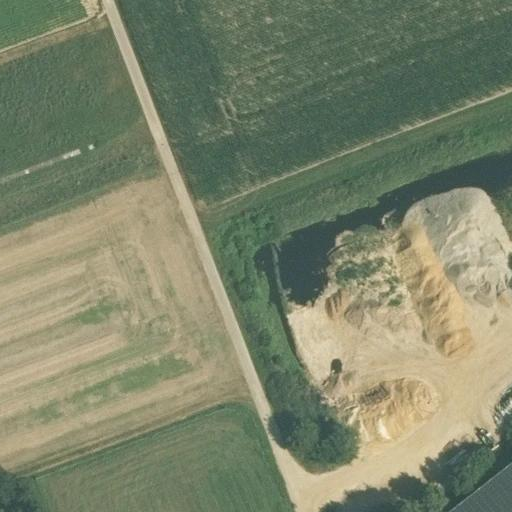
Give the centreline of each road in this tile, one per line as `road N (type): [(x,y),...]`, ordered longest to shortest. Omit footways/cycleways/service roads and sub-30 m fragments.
road 1 (track): [(105,0),(254,390)]
road 2 (track): [(0,484),(254,390)]
road 3 (track): [(254,390),(301,511)]
